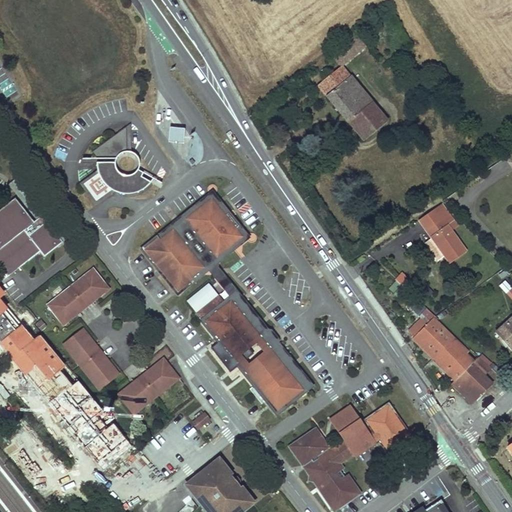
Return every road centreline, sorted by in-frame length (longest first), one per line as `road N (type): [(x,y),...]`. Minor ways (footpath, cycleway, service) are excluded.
road 1 (residential): [(192,178),(222,168),(238,178),(371,367),(261,446)]
road 2 (secondary): [(242,128),(464,446)]
road 3 (residential): [(90,229),(261,446)]
road 4 (secondary): [(146,0),(242,128)]
road 5 (residential): [(0,102),(90,229)]
road 6 (secondary): [(242,128),(169,0)]
road 7 (residential): [(0,408),(97,511)]
